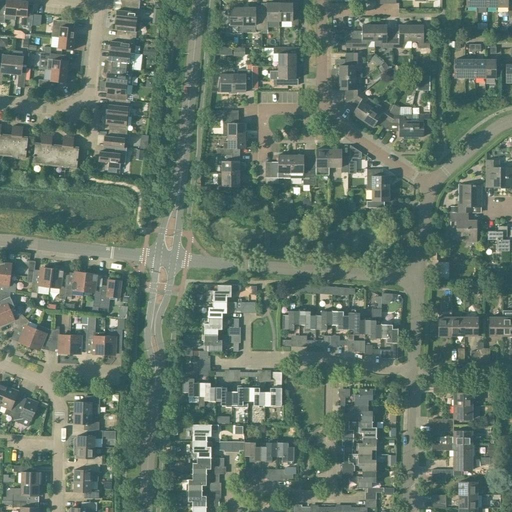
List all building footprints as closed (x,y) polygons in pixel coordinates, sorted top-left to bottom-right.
[(6,0),(6,1),(1,0),(0,0),(0,2),(0,22),(4,23),(5,19),(15,21),(15,16),(17,1),(9,0),(6,0)] [(28,2),(17,1),(15,16),(22,17),(21,25),(22,25),(22,28),(27,29),(27,33),(30,34),(30,26),(32,26),(32,18),(26,17),(28,2)] [(267,14),(261,14),(261,30),(261,33),(267,33),(267,30),(267,21),(280,21),(280,3),(267,3),(267,14)] [(293,3),(280,3),(280,21),(291,21),(291,25),(298,25),(298,10),(292,10),(293,3)] [(117,10),(116,20),(137,22),(139,6),(129,5),(129,11),(117,10)] [(230,7),(230,24),(228,24),(228,34),(243,34),(243,26),(243,7),(230,7)] [(243,7),(243,26),(251,26),(250,30),(261,30),(261,14),(255,14),(255,8),(243,7)] [(137,22),(116,20),(115,30),(125,31),(125,36),(135,37),(136,37),(137,22)] [(374,41),(374,26),(362,26),(362,32),(346,32),(346,48),(368,48),(368,41),(374,41)] [(374,26),(374,41),(381,42),(381,48),(393,48),(393,32),(387,32),(387,26),(374,26)] [(393,32),(393,48),(404,48),(404,42),(411,42),(411,27),(399,26),(399,32),(393,32)] [(59,37),(74,38),(76,29),(74,29),(61,27),(60,27),(59,37)] [(424,27),(411,27),(411,42),(417,42),(417,48),(429,49),(430,39),(424,39),(424,27)] [(116,36),(115,42),(110,41),(109,51),(135,54),(136,46),(134,44),(135,37),(125,36),(116,36)] [(74,38),(59,37),(57,47),(73,49),(74,38)] [(235,48),(235,56),(246,56),(246,47),(235,48)] [(278,67),(296,67),(296,54),(288,54),(288,48),(273,48),(273,55),(278,55),(278,67)] [(12,56),(10,74),(19,76),(18,87),(24,87),(26,67),(21,67),(22,57),(23,51),(13,50),(12,56)] [(109,51),(108,67),(133,69),(132,68),(132,64),(134,64),(135,54),(109,51)] [(51,53),(45,53),(44,59),(48,59),(47,70),(51,70),(51,71),(66,71),(67,61),(61,60),(61,54),(51,54),(51,53)] [(137,53),(135,69),(141,70),(143,54),(137,53)] [(12,56),(0,54),(0,84),(0,85),(2,73),(10,74),(12,56)] [(372,60),(380,64),(382,59),(375,55),(372,60)] [(361,78),(361,72),(361,59),(346,59),(346,66),(340,66),(340,78),(361,78)] [(465,78),(465,60),(455,60),(455,78),(465,78)] [(465,60),(465,78),(475,78),(475,60),(465,60)] [(475,60),(475,78),(485,79),(485,60),(475,60)] [(485,60),(485,79),(496,79),(496,60),(485,60)] [(238,75),(233,75),(233,93),(245,93),(245,92),(252,92),(252,90),(258,89),(258,67),(252,67),(252,65),(246,65),(246,69),(238,69),(238,75)] [(108,67),(107,73),(106,82),(132,85),(133,77),(138,72),(141,72),(141,70),(133,69),(108,67)] [(278,67),(278,71),(270,71),(270,79),(273,79),(273,86),(289,86),(289,79),(296,79),(296,67),(278,67)] [(220,75),(220,81),(219,81),(217,92),(220,92),(220,93),(233,93),(233,75),(233,68),(227,68),(228,75),(220,75)] [(51,71),(50,80),(58,81),(65,82),(66,71),(51,71)] [(429,74),(418,75),(419,90),(430,89),(429,74)] [(361,78),(340,78),(340,90),(346,90),(345,103),(346,103),(362,94),(362,85),(361,78)] [(39,79),(38,87),(47,88),(48,80),(44,80),(39,79)] [(132,85),(106,82),(105,92),(106,92),(106,98),(108,98),(127,101),(127,94),(131,95),(132,85)] [(362,94),(346,103),(355,109),(352,114),(362,121),(370,108),(365,105),(369,99),(362,94)] [(108,104),(107,114),(129,116),(130,101),(127,101),(108,98),(110,104),(108,104)] [(370,108),(362,121),(373,128),(376,123),(382,126),(390,113),(390,112),(374,102),(370,108)] [(394,105),(390,112),(390,113),(382,126),(389,131),(399,131),(399,137),(411,138),(411,115),(411,108),(399,107),(394,105)] [(223,111),(223,124),(223,136),(228,136),(246,136),(246,124),(238,124),(238,112),(223,111)] [(129,116),(107,114),(106,124),(108,124),(109,131),(127,133),(129,116)] [(418,115),(411,115),(411,138),(423,138),(423,124),(429,124),(430,115),(418,115)] [(0,156),(26,159),(28,138),(22,137),(23,128),(12,127),(11,136),(6,135),(1,135),(2,125),(0,125),(0,156)] [(109,131),(107,136),(104,136),(103,146),(104,147),(121,148),(125,148),(127,133),(109,131)] [(35,143),(34,153),(33,164),(77,168),(79,148),(74,147),(74,138),(64,137),(63,146),(52,145),(53,135),(42,135),(41,144),(35,143)] [(223,143),(223,149),(217,149),(217,156),(240,155),(240,149),(246,149),(246,136),(228,136),(228,143),(223,143)] [(104,147),(103,152),(99,152),(98,162),(108,163),(108,168),(120,170),(121,153),(120,153),(121,148),(104,147)] [(316,149),(315,170),(309,170),(309,185),(315,185),(315,175),(329,175),(329,167),(328,167),(328,150),(316,149)] [(137,150),(135,160),(143,161),(145,151),(137,150)] [(341,150),(328,150),(328,167),(329,167),(341,167),(341,173),(348,173),(348,157),(341,157),(341,150)] [(239,162),(240,155),(217,156),(217,162),(217,165),(222,165),(222,174),(240,174),(240,162),(239,162)] [(271,163),(271,178),(278,178),(284,178),(290,178),(290,173),(290,155),(277,155),(278,163),(271,163)] [(290,155),(290,173),(290,178),(302,178),(302,185),(309,185),(309,170),(303,170),(303,155),(290,155)] [(511,168),(499,168),(499,160),(486,160),(485,168),(493,168),(493,187),(511,187),(511,168)] [(367,169),(367,176),(367,189),(371,189),(389,189),(390,176),(383,176),(383,170),(367,169)] [(222,174),(218,174),(218,187),(219,187),(219,192),(227,192),(227,187),(240,187),(240,174),(222,174)] [(459,207),(459,213),(468,213),(480,213),(481,185),(460,185),(460,202),(459,202),(459,207)] [(389,189),(371,189),(371,201),(366,201),(366,207),(382,208),(382,201),(389,201),(389,189)] [(468,213),(459,213),(450,213),(450,226),(456,227),(456,236),(476,236),(476,221),(468,221),(468,213)] [(511,249),(511,239),(507,239),(507,227),(498,227),(498,232),(487,232),(487,245),(496,245),(496,252),(510,252),(510,249),(511,249)] [(29,262),(31,254),(24,252),(22,260),(29,262)] [(16,265),(10,265),(10,264),(0,262),(0,274),(11,275),(15,276),(16,265)] [(33,283),(31,293),(31,298),(37,298),(38,287),(50,288),(50,286),(51,271),(40,269),(39,281),(33,281),(33,283)] [(52,269),(51,271),(50,286),(61,287),(59,299),(65,299),(65,297),(67,285),(67,283),(62,282),(63,270),(52,269)] [(73,286),(67,285),(65,297),(72,298),(72,291),(84,292),(84,290),(86,273),(85,275),(74,273),(73,286)] [(98,274),(86,273),(84,290),(95,292),(93,307),(99,307),(101,293),(102,287),(96,287),(98,274)] [(11,275),(0,274),(0,285),(4,287),(4,292),(11,293),(15,293),(16,287),(17,285),(12,281),(10,280),(11,275)] [(101,293),(99,307),(99,308),(109,309),(110,298),(120,299),(122,281),(108,280),(106,294),(101,293)] [(213,292),(213,302),(227,302),(227,297),(231,297),(232,297),(232,292),(237,292),(241,289),(241,286),(231,286),(231,287),(217,287),(217,292),(213,292)] [(0,314),(9,310),(4,300),(10,298),(11,293),(4,292),(0,291),(0,314)] [(376,305),(399,306),(400,293),(382,293),(382,295),(376,295),(376,305)] [(209,308),(209,318),(222,319),(222,313),(226,314),(227,308),(236,308),(236,311),(241,311),(241,302),(236,302),(227,302),(213,302),(213,308),(209,308)] [(119,317),(126,317),(127,305),(121,305),(119,317)] [(10,309),(9,310),(0,314),(0,326),(13,321),(16,328),(25,318),(22,315),(14,318),(10,309)] [(321,316),(316,316),(316,330),(326,330),(326,325),(332,325),(332,309),(326,309),(326,312),(321,312),(321,316)] [(342,309),(332,309),(332,325),(337,325),(337,330),(348,330),(349,309),(342,309)] [(349,309),(348,330),(353,330),(353,334),(364,334),(365,321),(360,321),(360,316),(359,316),(359,309),(349,309)] [(372,321),(365,321),(364,334),(370,334),(370,338),(381,338),(381,321),(381,309),(372,309),(372,321)] [(438,310),(438,317),(438,336),(451,336),(452,317),(452,310),(438,310)] [(299,326),(299,312),(288,312),(288,316),(283,316),(283,330),(294,330),(294,326),(299,326)] [(310,312),(299,312),(299,326),(304,326),(304,330),(316,330),(316,316),(310,316),(310,312)] [(511,316),(503,317),(503,336),(509,336),(509,349),(509,363),(511,362),(511,316)] [(464,317),(452,317),(451,336),(464,336),(464,317)] [(477,317),(464,317),(464,336),(477,336),(477,317)] [(503,336),(503,317),(489,317),(490,336),(503,336)] [(25,318),(16,328),(23,331),(18,343),(29,347),(30,346),(35,331),(27,328),(29,322),(25,318)] [(222,319),(209,318),(209,324),(204,324),(204,335),(218,335),(218,330),(222,330),(222,319)] [(381,321),(381,338),(387,338),(387,343),(392,343),(397,343),(398,324),(392,324),(392,321),(381,321)] [(35,331),(30,346),(41,350),(44,341),(53,341),(54,330),(48,329),(38,325),(36,329),(35,331)] [(70,335),(70,337),(70,352),(70,353),(81,353),(82,338),(87,338),(87,330),(88,330),(88,325),(76,325),(76,335),(70,335)] [(104,336),(104,338),(104,354),(116,354),(116,339),(122,339),(122,330),(110,329),(110,336),(104,336)] [(54,330),(53,341),(58,342),(58,354),(70,354),(70,353),(70,352),(70,337),(59,337),(59,330),(54,330)] [(93,330),(88,330),(87,330),(87,338),(93,338),(92,355),(104,356),(104,354),(104,338),(104,336),(104,333),(93,332),(93,330)] [(208,351),(199,351),(192,351),(192,356),(199,356),(199,364),(210,364),(210,356),(208,356),(208,352),(222,352),(222,341),(218,340),(218,335),(204,335),(204,346),(208,346),(208,351)] [(477,342),(477,352),(471,352),(471,363),(483,363),(483,342),(477,342)] [(210,364),(199,364),(199,376),(208,376),(208,371),(210,371),(210,364)] [(270,392),(265,392),(265,406),(281,406),(281,389),(282,373),(273,373),(273,378),(275,381),(275,389),(270,388),(270,392)] [(199,396),(199,384),(194,384),(194,379),(183,379),(183,392),(188,392),(188,396),(199,396)] [(211,384),(199,384),(199,396),(204,396),(204,401),(216,401),(216,388),(211,388),(211,384)] [(472,393),(465,393),(465,386),(452,386),(452,387),(433,387),(433,393),(453,393),(453,406),(472,406),(472,393)] [(18,392),(8,388),(1,406),(7,408),(4,414),(14,418),(17,410),(18,407),(13,405),(18,392)] [(216,388),(216,401),(221,401),(221,406),(232,406),(232,392),(227,392),(227,388),(216,388)] [(232,392),(232,406),(243,406),(243,402),(249,402),(249,388),(238,388),(238,392),(232,392)] [(265,406),(265,392),(260,392),(260,388),(249,388),(249,402),(254,402),(254,406),(265,406)] [(355,394),(355,406),(368,406),(368,401),(372,401),(372,389),(359,389),(359,394),(355,394)] [(99,413),(100,405),(100,397),(87,396),(87,402),(74,402),(74,413),(91,413),(99,413)] [(17,410),(14,418),(12,421),(28,427),(31,421),(38,403),(28,399),(22,412),(17,410)] [(345,405),(340,405),(340,414),(338,414),(338,422),(344,422),(349,422),(350,414),(345,414),(345,405)] [(368,406),(355,406),(355,416),(359,416),(359,422),(372,422),(372,411),(368,411),(368,406)] [(472,406),(453,406),(453,419),(480,419),(480,407),(472,407),(472,406)] [(91,413),(74,413),(74,424),(86,424),(86,430),(90,430),(99,431),(99,422),(91,422),(91,413)] [(344,422),(344,430),(342,430),(342,438),(354,438),(354,431),(349,430),(349,422),(344,422)] [(372,422),(359,422),(359,433),(363,433),(363,438),(376,438),(376,427),(372,427),(372,422)] [(194,425),(194,442),(208,442),(208,437),(212,437),(212,431),(218,431),(218,425),(194,425)] [(90,430),(90,436),(77,436),(77,439),(75,439),(74,440),(74,447),(95,448),(95,439),(103,439),(103,431),(99,431),(90,430)] [(115,439),(115,431),(105,430),(104,439),(115,439)] [(453,431),(453,437),(446,437),(446,444),(472,444),(472,431),(453,431)] [(354,438),(342,438),(342,446),(344,446),(344,455),(349,455),(352,455),(352,446),(353,446),(354,438)] [(359,444),(359,455),(376,455),(376,449),(376,438),(363,438),(363,444),(359,444)] [(208,442),(194,442),(194,452),(198,452),(198,458),(211,458),(212,447),(208,447),(208,442)] [(245,442),(240,442),(236,442),(236,451),(240,451),(245,451),(245,443),(245,442)] [(245,443),(245,451),(244,457),(250,457),(250,461),(261,461),(261,447),(256,447),(256,443),(245,443)] [(267,447),(261,447),(261,461),(272,462),(273,457),(278,457),(278,443),(267,443),(267,447)] [(278,443),(278,457),(283,457),(283,461),(294,461),(294,448),(289,448),(289,443),(278,443)] [(446,444),(432,444),(432,451),(453,451),(454,457),(472,457),(472,444),(446,444)] [(95,448),(74,447),(74,454),(75,456),(77,456),(77,458),(89,459),(89,465),(100,465),(102,465),(102,457),(94,456),(95,448)] [(376,455),(359,455),(358,466),(362,466),(362,471),(376,471),(376,460),(376,455)] [(454,470),(446,470),(432,470),(432,476),(446,476),(462,476),(462,470),(472,470),(472,457),(454,457),(454,470)] [(193,463),(193,474),(207,474),(207,469),(211,469),(211,458),(198,458),(198,463),(193,463)] [(100,465),(89,465),(87,465),(87,470),(74,470),(74,481),(92,481),(98,481),(98,473),(100,473),(100,465)] [(21,484),(39,484),(39,473),(28,472),(29,466),(14,466),(14,472),(21,472),(21,484)] [(376,471),(362,471),(362,477),(358,477),(358,488),(364,488),(364,493),(384,493),(384,488),(371,488),(371,482),(375,482),(376,471)] [(189,479),(189,491),(203,491),(203,486),(207,486),(207,474),(193,474),(193,479),(189,479)] [(92,481),(74,481),(74,482),(71,482),(71,490),(74,490),(74,492),(84,493),(84,498),(99,498),(99,490),(91,490),(92,481)] [(458,495),(477,495),(477,482),(458,482),(458,495)] [(39,484),(21,484),(21,495),(13,495),(13,501),(28,501),(28,496),(39,496),(39,484)] [(203,491),(189,491),(189,502),(193,502),(193,507),(207,507),(207,496),(203,496),(203,491)] [(477,495),(458,495),(458,508),(466,508),(477,508),(477,495)] [(360,508),(359,511),(366,511),(367,508),(376,508),(376,499),(365,499),(365,508),(360,508)] [(28,501),(13,501),(13,507),(21,508),(20,511),(38,511),(38,508),(27,507),(28,501)] [(82,502),(82,508),(71,508),(71,511),(68,511),(93,511),(96,511),(97,502),(82,502)]
